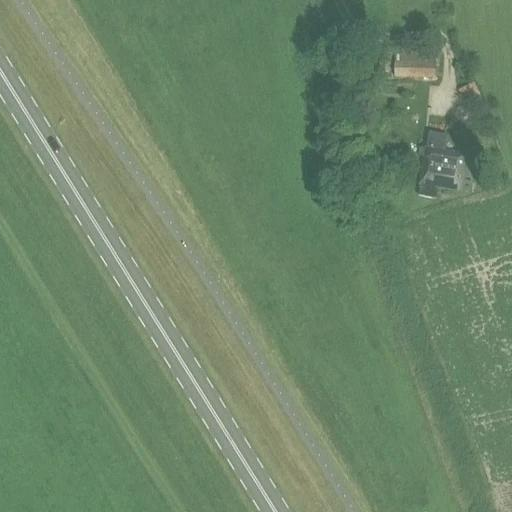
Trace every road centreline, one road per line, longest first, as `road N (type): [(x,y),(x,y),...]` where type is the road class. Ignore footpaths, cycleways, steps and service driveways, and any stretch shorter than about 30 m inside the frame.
road 1 (primary): [(267,511),(0,76)]
road 2 (track): [(188,511),(0,212)]
